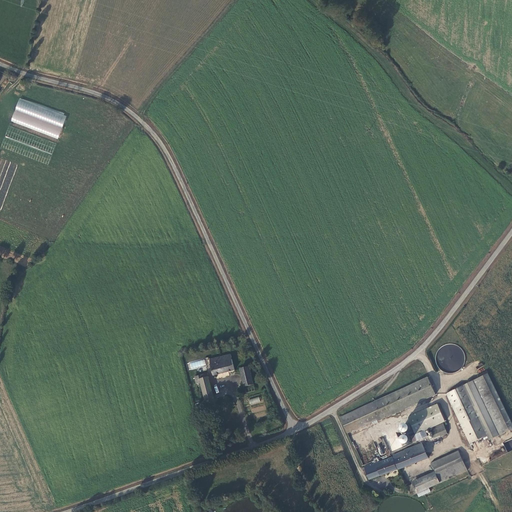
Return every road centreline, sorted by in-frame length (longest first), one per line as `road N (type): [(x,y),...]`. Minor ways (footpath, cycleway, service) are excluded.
road 1 (tertiary): [(0,62),(103,95),(159,140),(295,431)]
road 2 (tertiary): [(332,409),(425,345),(511,232)]
road 3 (tertiary): [(67,511),(295,431)]
